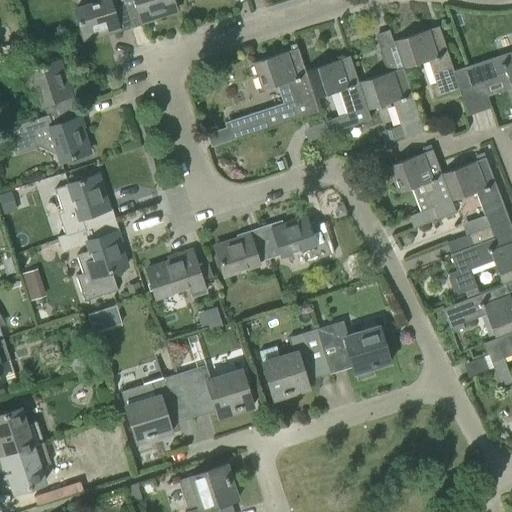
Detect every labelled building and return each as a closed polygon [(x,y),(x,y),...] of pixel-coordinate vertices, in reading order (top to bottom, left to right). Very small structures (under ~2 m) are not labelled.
[(130,28),(121,0),(110,0),(109,1),(108,0),(104,0),(74,9),(83,39),(112,30),(113,34),(130,28)] [(121,0),(130,28),(147,23),(146,19),(175,10),(171,0),(121,0)] [(438,26),(392,41),(393,42),(401,68),(402,68),(426,60),(434,83),(428,85),(433,98),(456,91),(458,96),(471,91),(463,67),(453,71),(438,26)] [(313,98),(305,71),(297,48),(251,63),(260,90),(278,85),(283,103),(229,121),(235,139),(286,122),(318,112),(313,98)] [(511,51),(463,67),(471,91),(482,87),(481,83),(506,74),(508,82),(511,93),(511,51)] [(367,110),(358,82),(349,56),(305,71),(313,98),(338,90),(346,114),(339,116),(343,128),(370,119),(367,110)] [(42,104),(46,115),(46,116),(77,105),(72,88),(68,89),(58,61),(31,70),(29,66),(16,70),(26,99),(38,94),(41,104),(42,104)] [(358,82),(367,110),(392,102),(400,125),(394,127),(399,139),(423,131),(417,112),(402,68),(401,68),(358,82)] [(46,116),(46,115),(7,128),(14,151),(34,145),(32,139),(50,133),(59,161),(88,152),(79,124),(83,122),(77,105),(46,116)] [(451,201),(441,174),(431,149),(387,166),(397,193),(411,188),(420,213),(433,208),(437,219),(455,212),(451,201)] [(475,192),(488,227),(508,220),(484,157),(441,174),(451,201),(475,192)] [(58,213),(65,235),(115,219),(109,202),(105,203),(96,175),(54,189),(61,212),(58,213)] [(8,193),(0,195),(0,203),(3,213),(13,210),(8,193)] [(336,207),(334,212),(336,218),(347,215),(343,205),(336,207)] [(275,222),(258,228),(268,258),(279,254),(280,256),(299,250),(304,263),(333,253),(323,222),(308,227),(305,217),(277,226),(275,222)] [(115,219),(65,235),(65,236),(56,239),(60,252),(86,243),(88,251),(76,255),(82,274),(75,276),(84,301),(117,291),(110,271),(126,266),(116,238),(120,236),(115,219)] [(492,260),(502,285),(511,281),(511,230),(508,220),(488,227),(465,236),(469,246),(449,254),(456,271),(447,274),(448,277),(447,277),(454,296),(476,287),(470,274),(469,269),(492,260)] [(268,258),(258,228),(241,233),(242,237),(214,247),(223,274),(256,263),(256,262),(268,258)] [(173,256),(174,260),(145,269),(155,296),(188,285),(192,296),(204,292),(191,250),(173,256)] [(34,271),(23,274),(31,299),(42,296),(34,271)] [(485,314),(494,338),(511,331),(511,304),(508,292),(511,290),(511,281),(502,285),(502,286),(442,308),(451,332),(463,328),(461,323),(485,314)] [(137,284),(127,287),(129,294),(139,291),(137,284)] [(215,307),(197,313),(201,326),(207,324),(208,329),(221,325),(215,307)] [(96,309),(84,313),(87,325),(99,321),(96,309)] [(342,320),(314,329),(327,369),(351,362),(354,374),(356,380),(374,375),(372,369),(389,364),(377,326),(358,332),(346,336),(342,320)] [(275,346),(258,352),(261,362),(267,381),(273,400),(308,389),(304,377),(327,369),(314,329),(286,338),(291,353),(279,357),(275,346)] [(511,354),(511,331),(494,338),(483,343),(492,367),(504,362),(503,358),(511,354)] [(2,338),(0,338),(0,379),(2,379),(0,371),(0,362),(9,360),(2,338)] [(81,356),(65,361),(69,374),(86,369),(81,356)] [(205,364),(177,373),(190,413),(214,406),(218,418),(252,407),(240,369),(209,379),(205,364)] [(190,413),(177,373),(120,391),(136,444),(171,433),(167,420),(190,413)] [(0,455),(42,442),(35,421),(24,424),(19,409),(0,414),(0,455)] [(42,442),(0,455),(0,477),(7,476),(13,492),(43,483),(38,466),(48,463),(42,442)] [(184,511),(227,511),(225,503),(237,498),(226,464),(177,480),(187,511),(184,511)] [(134,483),(125,486),(130,501),(139,498),(134,483)]
